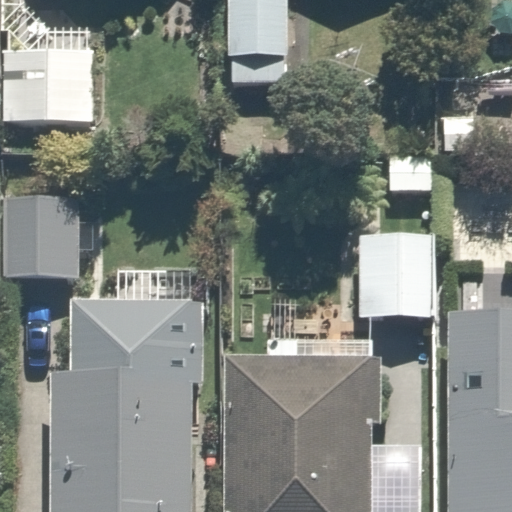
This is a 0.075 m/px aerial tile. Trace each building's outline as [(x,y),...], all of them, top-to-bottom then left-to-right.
[(0,0),(0,89),(17,90),(19,62),(23,0),(0,0)] [(303,0),(233,0),(229,101),(298,105),(303,0)] [(17,90),(14,138),(100,143),(104,67),(19,62),(17,90)] [(12,289),(15,211),(15,199),(0,198),(0,308),(12,309),(12,289)] [(87,213),(15,211),(12,289),(84,291),(87,213)] [(447,251),(373,243),(364,329),(438,337),(447,251)] [(214,511),(214,319),(89,319),(89,389),(64,389),(64,511),(214,511)] [(511,511),(511,330),(474,329),(467,511),(511,511)] [(386,377),(241,377),(241,511),(445,511),(445,465),(386,465),(386,377)]
